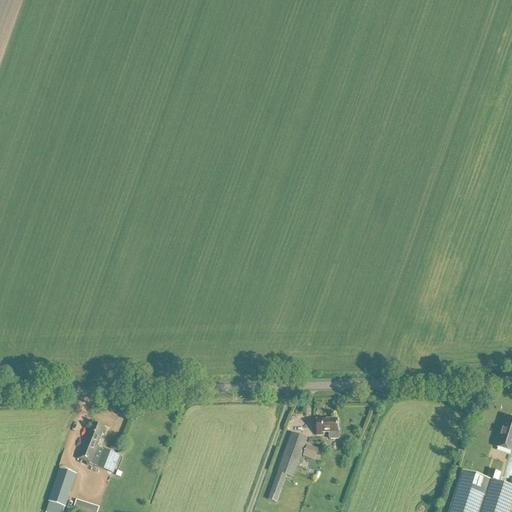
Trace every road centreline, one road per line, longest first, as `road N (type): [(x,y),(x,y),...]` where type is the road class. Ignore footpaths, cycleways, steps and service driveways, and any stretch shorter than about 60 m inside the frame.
road 1 (tertiary): [(511,381),(0,394)]
road 2 (track): [(288,387),(248,511)]
